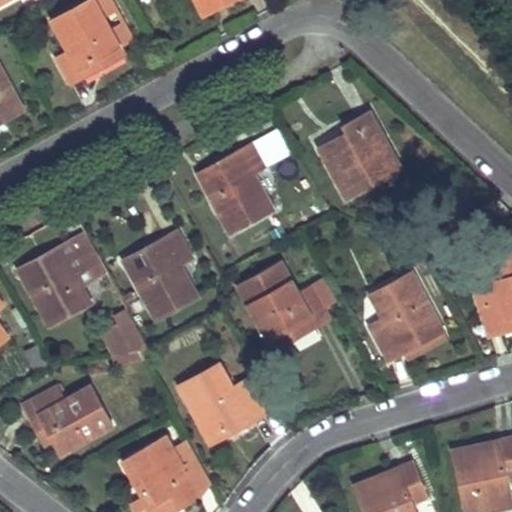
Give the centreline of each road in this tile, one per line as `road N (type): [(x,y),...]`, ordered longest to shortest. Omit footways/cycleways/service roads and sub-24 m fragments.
road 1 (residential): [(511,182),(353,29),(321,16),(277,30),(0,170)]
road 2 (residential): [(247,511),(305,446),(511,374)]
